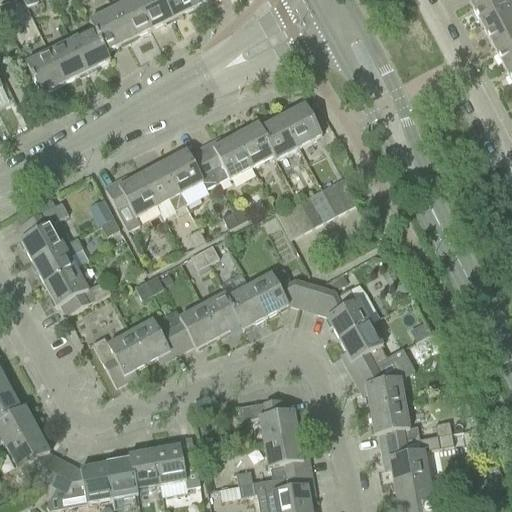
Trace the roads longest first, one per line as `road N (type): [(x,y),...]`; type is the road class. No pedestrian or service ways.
road 1 (residential): [(349,511),(314,374),(279,364),(81,423),(0,285)]
road 2 (tertiary): [(0,188),(208,79)]
road 3 (secondary): [(424,197),(403,112),(349,7)]
road 4 (residential): [(511,176),(422,0)]
road 5 (secondary): [(424,197),(511,371)]
road 6 (secondary): [(328,31),(424,197)]
road 7 (tertiary): [(314,5),(245,43),(208,79)]
road 8 (tertiary): [(208,79),(328,31)]
